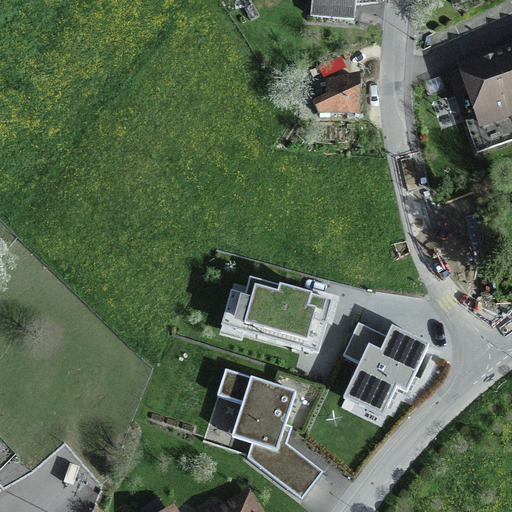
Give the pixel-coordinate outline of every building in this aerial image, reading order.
[(354,20),(355,0),(313,0),(312,16),(354,20)] [(477,153),(511,140),(511,115),(509,108),(511,107),(511,51),(462,69),(482,126),(469,131),(477,153)] [(318,114),(360,114),(360,80),(326,80),(326,97),(313,103),(318,114)] [(318,355),(327,326),(321,324),(327,301),(249,279),(234,332),(318,355)] [(388,338),(358,324),(342,356),(360,364),(344,400),(382,418),(397,388),(407,393),(429,346),(392,329),(388,338)] [(291,456),(277,452),(296,394),(226,371),(217,397),(243,405),(232,438),(252,445),(247,459),(301,501),(323,473),(295,451),(291,456)] [(258,511),(249,498),(228,511),(258,511)]
